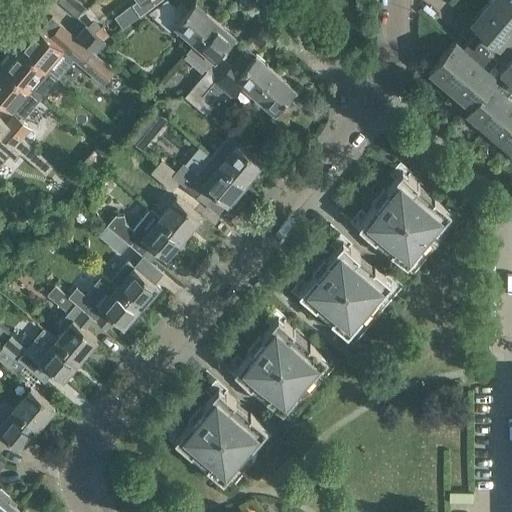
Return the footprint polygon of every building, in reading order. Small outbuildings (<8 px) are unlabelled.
[(59,0),(77,15),(87,6),(79,0),(59,0)] [(134,0),(115,15),(122,25),(155,0),(134,0)] [(195,0),(184,12),(170,0),(162,0),(149,11),(161,21),(161,20),(171,29),(176,23),(195,40),(215,17),(196,0),(195,0)] [(462,45),(455,39),(429,69),(471,105),(466,111),(511,150),(511,0),(488,0),(470,22),(477,28),(462,45)] [(193,86),(202,94),(230,61),(219,52),(235,34),(215,17),(195,40),(186,51),(207,69),(193,86)] [(35,22),(18,42),(58,76),(74,56),(104,81),(115,69),(61,23),(51,35),(35,22)] [(86,22),(77,33),(95,48),(104,37),(86,22)] [(1,62),(33,89),(41,96),(58,76),(18,42),(1,62)] [(238,52),(230,61),(202,94),(212,102),(212,101),(224,87),(232,94),(243,82),(255,93),(276,70),(256,52),(248,61),(238,52)] [(33,89),(1,62),(0,62),(0,102),(10,110),(23,95),(26,97),(33,89)] [(276,70),(255,93),(275,110),(270,116),(279,125),(298,104),(288,95),(295,87),(276,70)] [(193,86),(185,95),(206,113),(215,104),(212,101),(212,102),(202,94),(193,86)] [(157,109),(183,107),(183,98),(156,101),(157,109)] [(167,117),(151,105),(126,135),(142,149),(167,117)] [(14,114),(6,124),(23,138),(31,129),(14,114)] [(6,124),(0,130),(0,134),(15,147),(23,138),(6,124)] [(227,134),(210,154),(243,182),(260,162),(227,134)] [(48,175),(57,164),(33,144),(24,155),(48,175)] [(162,158),(158,162),(180,181),(205,202),(214,192),(230,205),(239,194),(235,191),(243,182),(210,154),(195,172),(183,161),(176,170),(162,158)] [(179,180),(158,162),(150,172),(171,189),(179,180)] [(407,263),(421,246),(432,241),(435,243),(436,242),(433,240),(434,238),(436,235),(436,233),(437,230),(437,228),(451,211),(434,197),(433,197),(418,185),(419,184),(402,170),(385,189),(388,192),(377,204),(374,202),(358,221),(375,236),(375,235),(390,248),(407,263)] [(175,195),(158,214),(183,235),(199,216),(175,195)] [(115,213),(106,223),(128,241),(128,242),(140,251),(148,241),(165,255),(183,235),(158,214),(150,207),(133,227),(125,220),(124,213),(116,214),(115,213)] [(128,241),(106,223),(98,232),(120,250),(128,241)] [(347,333),(361,316),(373,311),(376,313),(377,312),(373,310),(377,298),(391,281),(374,267),(373,268),(359,255),(359,254),(342,240),(326,259),(329,262),(318,274),(315,272),(298,291),(315,306),(316,305),(331,318),(330,319),(347,333)] [(133,264),(116,284),(140,304),(157,284),(133,264)] [(63,275),(55,284),(76,302),(84,293),(63,275)] [(55,284),(47,294),(67,311),(59,321),(58,325),(60,328),(61,330),(55,337),(79,357),(96,337),(84,327),(89,321),(72,306),(76,302),(55,284)] [(140,304),(116,284),(99,304),(123,324),(140,304)] [(282,409),(297,392),(299,392),(302,391),(304,390),(306,389),(308,387),(311,390),(312,389),(309,386),(312,374),(326,357),(309,343),(309,344),(294,331),(295,330),(278,316),(261,335),(264,338),(253,351),(250,348),(234,367),(250,382),(251,381),(266,394),(265,395),(282,409)] [(10,337),(2,346),(24,364),(32,355),(10,337)] [(79,357),(55,337),(38,357),(62,377),(79,357)] [(24,364),(2,346),(0,348),(0,360),(16,373),(24,364)] [(223,479),(237,462),(239,462),(242,461),(244,460),(246,459),(248,457),(251,460),(252,459),(249,456),(252,444),(267,427),(250,413),(249,414),(234,401),(235,400),(218,386),(201,405),(204,408),(193,421),(190,418),(174,438),(191,452),(192,451),(206,464),(206,465),(223,479)] [(30,387),(13,407),(37,427),(54,407),(30,387)] [(5,400),(0,405),(0,437),(5,441),(8,437),(20,447),(37,427),(13,407),(5,400)] [(0,511),(12,511),(17,506),(7,498),(9,496),(0,488),(0,511)]
